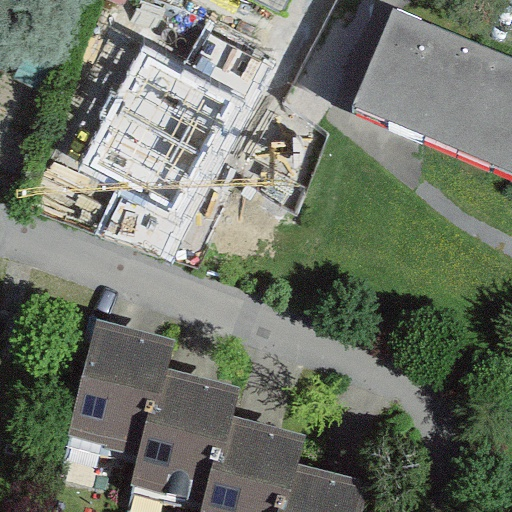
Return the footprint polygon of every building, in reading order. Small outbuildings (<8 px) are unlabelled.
[(286,0),(260,0),(281,10),(286,0)] [(511,65),(400,19),(359,116),(511,180),(511,65)] [(272,63),(208,28),(187,67),(145,44),(78,167),(184,225),(272,63)] [(171,376),(178,351),(103,330),(75,431),(150,452),(171,376)] [(245,396),(171,376),(150,452),(142,481),(216,501),(238,425),(245,396)] [(311,445),(238,425),(216,501),(213,511),(292,511),(305,469),(311,445)] [(370,511),(377,489),(305,469),(292,511),(370,511)]
